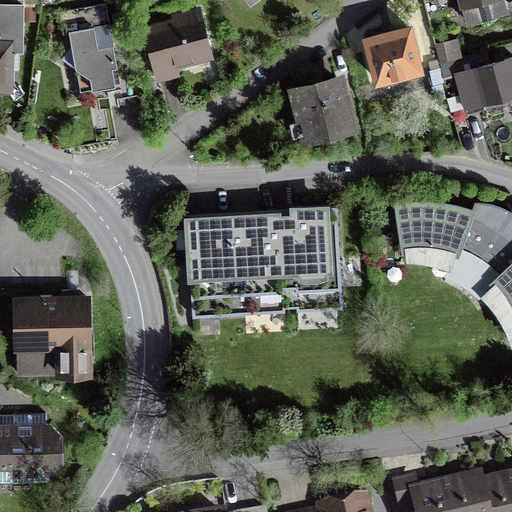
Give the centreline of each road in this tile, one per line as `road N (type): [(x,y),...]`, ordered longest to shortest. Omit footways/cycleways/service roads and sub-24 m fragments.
road 1 (residential): [(120,463),(379,437),(511,411)]
road 2 (residential): [(511,181),(431,166),(129,179)]
road 3 (residential): [(364,6),(129,179)]
road 4 (tertiary): [(120,463),(143,387),(144,326),(127,262),(88,202)]
